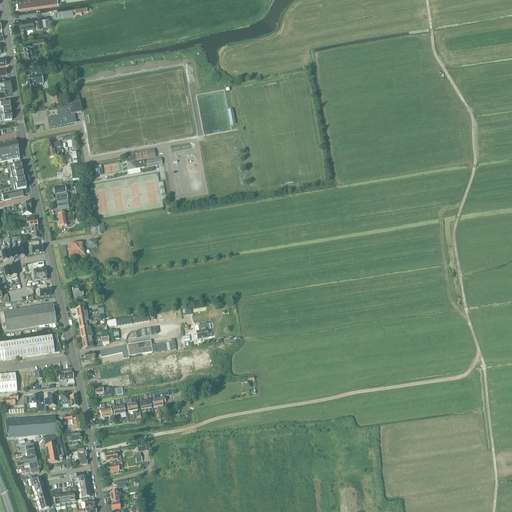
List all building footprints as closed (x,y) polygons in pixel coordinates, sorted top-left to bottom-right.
[(19,0),(17,0),(18,10),(58,5),(58,1),(57,0),(19,0)] [(86,6),(72,8),(57,11),(58,18),(73,16),(72,11),(75,11),(75,13),(79,13),(83,12),(87,12),(86,6)] [(42,19),(44,27),(51,26),(49,18),(42,19)] [(26,29),(34,28),(33,20),(19,23),(20,30),(21,30),(22,37),(29,36),(27,36),(26,29)] [(24,46),(26,59),(33,58),(33,56),(36,56),(35,51),(37,51),(37,50),(35,50),(34,45),(31,46),(31,45),(24,46)] [(42,76),(25,79),(28,92),(34,91),(34,90),(37,89),(36,85),(43,84),(42,76)] [(13,93),(12,87),(11,80),(0,81),(0,82),(2,94),(6,93),(6,94),(13,93)] [(52,96),(54,106),(61,104),(59,94),(52,96)] [(71,104),(56,107),(58,116),(48,118),(50,128),(74,123),(72,114),(81,113),(78,95),(70,97),(71,104)] [(231,125),(236,124),(233,109),(228,110),(231,125)] [(63,143),(71,141),(72,151),(76,150),(75,140),(75,137),(72,137),(54,140),(54,142),(62,140),(63,143)] [(0,163),(19,159),(15,140),(0,143),(0,163)] [(48,145),(50,158),(62,156),(61,149),(56,150),(56,149),(60,148),(60,142),(55,143),(48,145)] [(154,150),(134,153),(136,161),(155,158),(154,150)] [(71,153),(73,164),(70,165),(72,180),(79,179),(75,152),(71,153)] [(128,170),(146,167),(144,161),(135,162),(134,156),(126,157),(128,170)] [(161,159),(146,162),(147,167),(162,165),(161,159)] [(20,163),(9,166),(11,173),(22,170),(20,163)] [(22,170),(11,173),(12,179),(23,177),(22,170)] [(23,177),(12,179),(13,185),(25,183),(23,177)] [(25,183),(13,185),(15,191),(22,190),(26,189),(25,183)] [(60,186),(60,188),(53,189),(54,195),(66,192),(64,185),(60,186)] [(15,191),(2,194),(3,201),(8,200),(7,195),(10,194),(22,192),(22,190),(15,191)] [(55,196),(57,203),(68,201),(67,193),(63,194),(55,196)] [(68,201),(57,203),(58,211),(69,208),(68,201)] [(36,221),(34,221),(34,218),(26,219),(27,228),(37,226),(38,225),(37,224),(37,223),(36,221)] [(73,219),(58,222),(59,224),(58,225),(59,226),(59,227),(60,228),(67,226),(66,223),(74,222),(73,219)] [(32,246),(31,246),(32,254),(43,253),(42,245),(39,245),(38,242),(32,243),(32,246)] [(83,243),(67,245),(69,257),(84,255),(83,243)] [(6,249),(0,250),(3,262),(8,261),(6,249)] [(14,266),(9,267),(11,279),(17,278),(17,276),(14,266)] [(9,267),(3,269),(5,278),(6,280),(11,279),(9,267)] [(46,269),(33,271),(34,282),(47,280),(46,269)] [(40,289),(39,289),(40,297),(50,296),(49,288),(47,289),(46,285),(40,286),(40,289)] [(73,293),(74,298),(83,296),(82,292),(81,287),(72,288),(73,293)] [(43,306),(3,312),(4,315),(3,315),(5,328),(6,331),(56,324),(55,321),(53,308),(43,309),(43,306)] [(148,315),(133,317),(134,323),(149,321),(148,315)] [(131,318),(116,320),(117,326),(132,324),(131,318)] [(158,327),(136,330),(137,335),(159,333),(158,327)] [(196,332),(197,340),(208,338),(206,330),(196,332)] [(57,335),(24,340),(26,358),(59,353),(59,354),(61,351),(60,351),(59,344),(58,344),(57,335)] [(179,338),(168,339),(170,349),(181,348),(179,338)] [(24,340),(16,341),(18,359),(26,358),(24,340)] [(0,361),(18,359),(16,341),(0,343),(0,361)] [(127,346),(129,357),(152,353),(150,342),(127,346)] [(125,352),(123,346),(100,352),(101,358),(125,352)] [(95,360),(93,353),(84,355),(85,362),(95,360)] [(66,380),(65,371),(58,372),(59,381),(60,381),(63,381),(63,380),(66,380)] [(0,375),(0,393),(17,392),(15,374),(0,375)] [(104,389),(102,389),(102,388),(94,389),(95,395),(103,394),(103,397),(107,396),(106,396),(110,396),(109,390),(107,390),(107,389),(106,389),(106,390),(104,390),(104,389)] [(158,394),(156,394),(158,407),(162,406),(162,404),(165,403),(165,402),(164,402),(164,401),(169,400),(168,392),(164,393),(158,394)] [(48,400),(44,400),(44,406),(48,406),(48,407),(56,406),(55,395),(48,396),(48,400)] [(67,395),(60,395),(61,402),(68,402),(70,402),(72,408),(78,407),(76,396),(69,397),(70,399),(68,399),(67,395)] [(18,401),(17,396),(9,396),(9,399),(1,400),(2,409),(7,409),(7,406),(14,406),(13,401),(18,401)] [(133,399),(130,399),(133,412),(137,411),(137,410),(139,410),(138,401),(136,401),(135,398),(133,399)] [(124,400),(125,405),(127,404),(129,404),(129,405),(127,405),(127,406),(125,406),(126,411),(128,411),(128,413),(133,412),(130,399),(124,400)] [(5,421),(6,438),(56,435),(55,417),(5,421)] [(69,420),(70,427),(80,425),(79,419),(72,421),(71,417),(61,418),(62,421),(69,420)] [(63,443),(68,442),(68,443),(72,443),(73,445),(78,444),(77,442),(81,441),(81,440),(82,440),(81,438),(80,435),(74,436),(73,433),(76,433),(76,432),(62,435),(63,443)] [(45,446),(48,464),(62,462),(62,461),(64,460),(59,435),(55,436),(55,435),(43,437),(45,446)] [(105,455),(106,462),(120,459),(119,451),(116,451),(116,453),(105,455)] [(20,463),(23,462),(36,460),(35,455),(27,457),(27,459),(20,461),(20,463)] [(107,467),(108,473),(119,472),(118,467),(122,466),(121,462),(110,464),(110,466),(107,467)] [(31,487),(34,486),(45,483),(44,481),(41,482),(40,479),(39,479),(39,478),(29,479),(31,487)] [(70,492),(68,492),(70,506),(76,505),(76,502),(75,502),(74,495),(71,495),(70,492)] [(84,502),(85,509),(94,507),(93,501),(88,502),(87,499),(81,500),(81,503),(84,502)] [(111,504),(112,507),(111,508),(112,509),(112,510),(112,511),(120,509),(120,506),(126,505),(125,502),(111,504)] [(51,503),(40,506),(41,511),(49,509),(48,506),(51,505),(51,503)]
